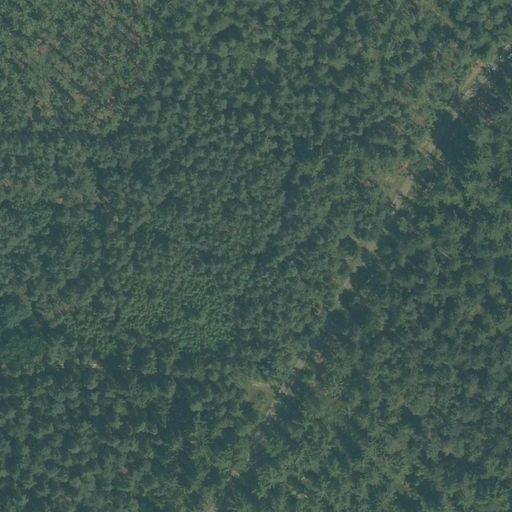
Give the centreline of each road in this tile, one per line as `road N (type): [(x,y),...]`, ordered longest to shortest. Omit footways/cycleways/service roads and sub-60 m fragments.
road 1 (track): [(0,126),(426,159)]
road 2 (track): [(283,392),(426,159),(511,51)]
road 3 (track): [(283,392),(155,368),(77,365),(0,374)]
road 4 (track): [(212,511),(283,392)]
